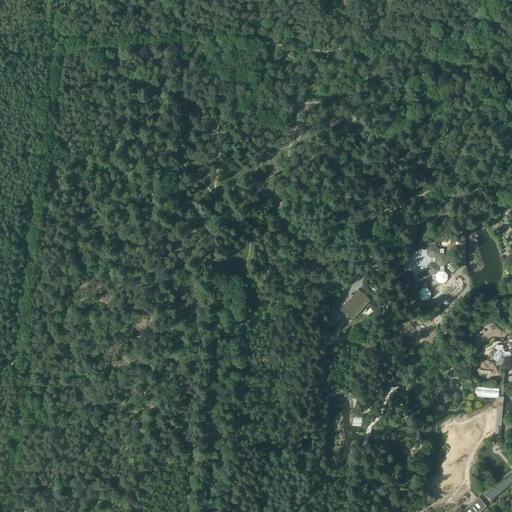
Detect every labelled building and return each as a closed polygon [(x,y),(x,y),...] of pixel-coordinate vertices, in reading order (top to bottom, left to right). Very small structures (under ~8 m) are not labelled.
[(405,271),(401,275),(401,280),(405,283),(405,288),(407,288),(409,288),(410,288),(414,292),(419,292),(422,288),(427,287),(427,283),(431,280),(436,279),(436,275),(439,271),(444,271),(444,266),(448,262),(447,257),(444,254),(444,249),(439,249),(438,248),(435,245),(430,245),(426,249),(422,249),(421,249),(417,249),(415,250),(415,251),(408,258),(405,261),(405,271)] [(346,303),(340,310),(346,315),(348,317),(352,320),(356,317),(358,318),(370,304),(368,302),(370,300),(363,294),(358,289),(353,295),(351,294),(344,302),(346,303)] [(500,351),(506,358),(507,357),(509,355),(510,355),(511,355),(511,353),(509,351),(505,351),(503,350),(504,350),(504,349),(503,348),(503,345),(498,345),(497,344),(494,346),(494,347),(492,348),(491,351),(490,351),(489,353),(488,355),(491,358),(495,351),(496,352),(500,351)] [(476,386),(475,396),(482,397),(484,397),(498,398),(499,388),(494,388),(476,386)] [(352,416),(351,426),(362,427),(363,417),(352,416)] [(511,468),(511,470),(497,482),(485,491),(464,509),(465,511),(478,511),(485,507),(505,490),(511,483),(511,468)]
